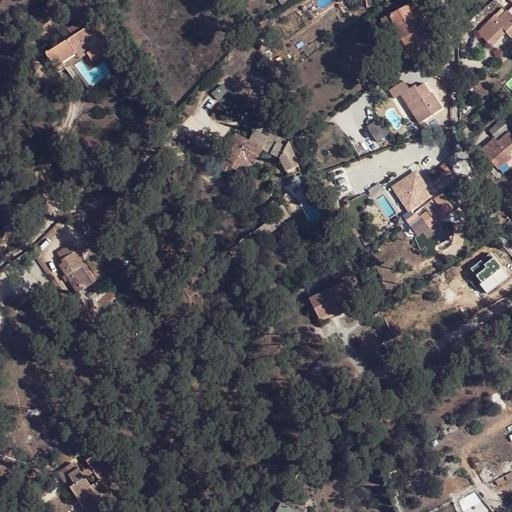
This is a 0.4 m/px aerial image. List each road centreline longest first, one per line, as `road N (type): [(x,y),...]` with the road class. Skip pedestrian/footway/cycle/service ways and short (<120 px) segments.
road 1 (residential): [(511,245),(492,222),(458,139),(453,40),(440,0)]
road 2 (residential): [(146,122),(123,183),(106,198),(63,210),(0,261)]
